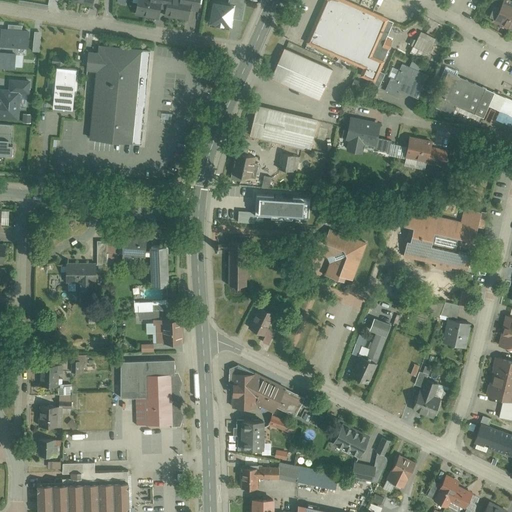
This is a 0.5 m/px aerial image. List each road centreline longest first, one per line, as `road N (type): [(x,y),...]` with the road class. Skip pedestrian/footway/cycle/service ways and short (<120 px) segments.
road 1 (residential): [(202,340),(450,452)]
road 2 (residential): [(0,8),(236,49),(248,58)]
road 3 (residential): [(450,452),(511,209)]
road 4 (residential): [(27,195),(21,379)]
road 5 (secondary): [(209,511),(202,340)]
road 6 (residential): [(196,207),(27,195)]
road 7 (secondary): [(196,207),(248,58)]
road 8 (secondary): [(202,340),(196,207)]
road 9 (residential): [(511,142),(390,120)]
